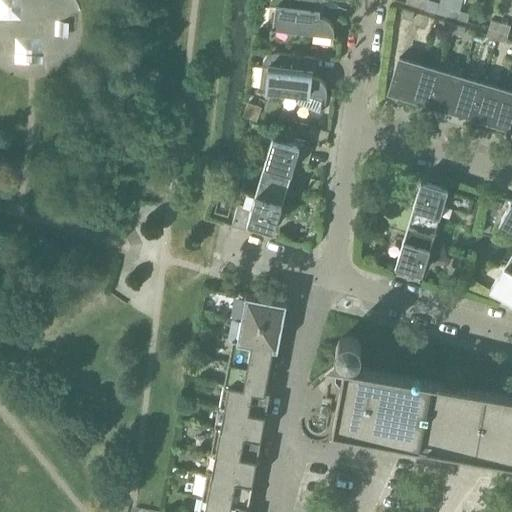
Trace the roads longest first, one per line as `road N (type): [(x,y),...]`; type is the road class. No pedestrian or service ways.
road 1 (residential): [(271,511),(331,278)]
road 2 (residential): [(511,333),(331,278)]
road 3 (residential): [(511,174),(351,126)]
road 4 (residential): [(331,278),(351,126)]
road 5 (residential): [(351,126),(367,0)]
